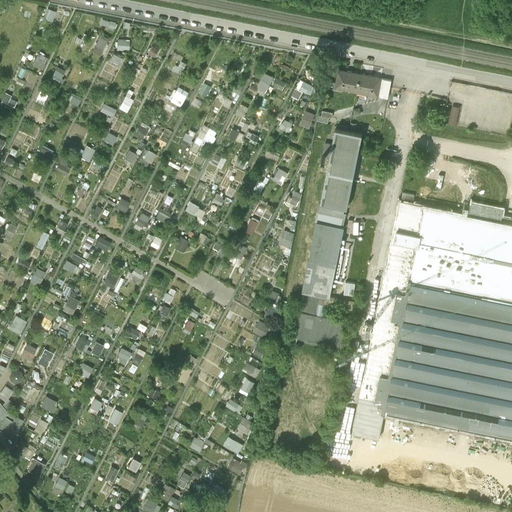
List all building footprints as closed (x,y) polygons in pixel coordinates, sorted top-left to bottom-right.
[(55,17),(55,8),(47,8),(47,18),(55,17)] [(102,22),(115,27),(117,21),(104,17),(102,22)] [(102,33),(94,50),(101,54),(110,37),(102,33)] [(119,37),(118,48),(131,48),(131,38),(119,37)] [(156,56),(164,42),(157,38),(149,52),(156,56)] [(35,64),(44,67),(48,56),(39,52),(35,64)] [(121,66),(125,56),(114,52),(110,62),(121,66)] [(52,79),(62,82),(66,72),(56,69),(52,79)] [(360,73),(339,69),(337,82),(336,88),(356,92),(360,73)] [(269,89),(276,75),(266,70),(259,85),(269,89)] [(381,78),(360,73),(356,92),(378,96),(381,78)] [(284,88),(288,80),(277,75),(273,83),(284,88)] [(391,80),(383,78),(380,96),(388,98),(391,80)] [(337,82),(327,81),(326,87),(335,89),(336,88),(337,82)] [(407,85),(395,82),(392,95),(405,97),(407,85)] [(183,103),(190,91),(180,86),(173,98),(183,103)] [(128,110),(137,91),(130,88),(121,107),(128,110)] [(41,90),(37,100),(45,102),(49,93),(41,90)] [(7,93),(4,100),(15,106),(19,98),(7,93)] [(105,102),(101,110),(114,116),(118,108),(105,102)] [(460,124),(461,104),(453,104),(452,123),(460,124)] [(306,109),(302,122),(312,125),(315,111),(306,109)] [(333,113),(323,111),(322,116),(319,115),(318,121),(328,123),(329,117),(332,118),(333,113)] [(283,124),(291,128),(294,122),(286,118),(283,124)] [(143,120),(136,133),(145,137),(151,124),(143,120)] [(29,138),(38,140),(41,129),(33,126),(29,138)] [(191,145),(195,131),(188,129),(184,143),(191,145)] [(332,144),(325,143),(322,157),(328,158),(319,203),(320,203),(316,220),(302,291),(318,294),(329,296),(343,226),(341,226),(344,208),(347,208),(362,134),(335,129),(332,144)] [(200,136),(215,140),(217,135),(208,132),(202,130),(200,136)] [(106,139),(115,143),(118,135),(109,131),(106,139)] [(44,143),(39,152),(50,157),(54,148),(44,143)] [(87,143),(81,156),(90,160),(96,147),(87,143)] [(146,147),(141,159),(150,163),(155,151),(146,147)] [(134,160),(138,152),(131,149),(127,158),(134,160)] [(68,173),(74,161),(63,156),(57,168),(68,173)] [(283,183),(290,171),(281,166),(274,178),(283,183)] [(401,192),(399,200),(411,203),(413,194),(401,192)] [(118,206),(128,210),(132,200),(122,196),(118,206)] [(411,203),(399,200),(384,275),(386,275),(354,435),(378,439),(380,431),(388,433),(392,413),(511,436),(511,222),(469,214),(411,203)] [(472,202),(469,214),(511,222),(511,217),(502,215),(503,208),(472,202)] [(205,215),(207,207),(191,203),(189,210),(205,215)] [(147,230),(154,216),(142,210),(136,225),(147,230)] [(253,216),(247,230),(255,233),(261,219),(253,216)] [(62,218),(58,225),(66,229),(69,222),(62,218)] [(6,233),(13,236),(18,225),(10,222),(6,233)] [(285,228),(281,242),(292,245),(296,231),(285,228)] [(159,247),(163,237),(157,234),(152,244),(159,247)] [(176,248),(185,251),(191,238),(182,234),(176,248)] [(219,237),(216,247),(225,250),(228,239),(219,237)] [(73,256),(84,262),(86,258),(76,252),(73,256)] [(78,272),(81,265),(67,259),(64,265),(78,272)] [(133,271),(129,269),(126,275),(141,283),(147,271),(136,265),(133,271)] [(42,283),(47,270),(38,266),(32,278),(42,283)] [(111,270),(105,282),(115,287),(118,282),(120,284),(124,276),(111,270)] [(318,294),(302,291),(297,310),(313,314),(318,294)] [(65,309),(75,313),(80,298),(70,294),(65,309)] [(313,314),(297,310),(291,337),(295,338),(294,341),(321,346),(321,343),(340,347),(345,320),(313,314)] [(10,327),(21,332),(28,319),(17,313),(10,327)] [(260,320),(256,329),(267,334),(271,325),(260,320)] [(81,330),(75,345),(85,349),(89,340),(91,341),(93,335),(81,330)] [(92,351),(102,354),(105,342),(96,340),(92,351)] [(28,341),(21,353),(31,360),(39,347),(28,341)] [(128,364),(134,351),(124,346),(118,360),(128,364)] [(140,346),(133,359),(141,363),(147,350),(140,346)] [(49,365),(54,351),(44,347),(39,362),(49,365)] [(90,376),(94,366),(84,361),(79,371),(90,376)] [(6,384),(0,393),(0,394),(8,399),(14,389),(6,384)] [(47,394),(42,404),(53,410),(58,399),(47,394)] [(95,397),(92,407),(100,409),(103,399),(95,397)] [(228,404),(240,411),(243,405),(232,398),(228,404)] [(121,420),(126,412),(118,407),(112,415),(121,420)] [(247,431),(253,420),(245,416),(239,426),(247,431)] [(231,434),(225,443),(240,452),(245,443),(231,434)] [(201,449),(205,439),(195,435),(191,445),(201,449)] [(3,437),(0,439),(0,445),(4,451),(11,446),(3,437)] [(18,446),(24,454),(31,448),(25,440),(18,446)] [(134,455),(129,466),(137,470),(142,459),(134,455)] [(34,456),(28,468),(41,474),(47,462),(34,456)] [(235,456),(229,465),(241,473),(247,463),(235,456)] [(106,475),(114,479),(120,467),(112,463),(106,475)] [(204,465),(201,471),(213,478),(217,471),(204,465)] [(184,471),(177,481),(190,489),(196,479),(184,471)] [(53,488),(62,493),(69,479),(60,474),(53,488)] [(71,492),(75,484),(69,481),(65,489),(71,492)]
